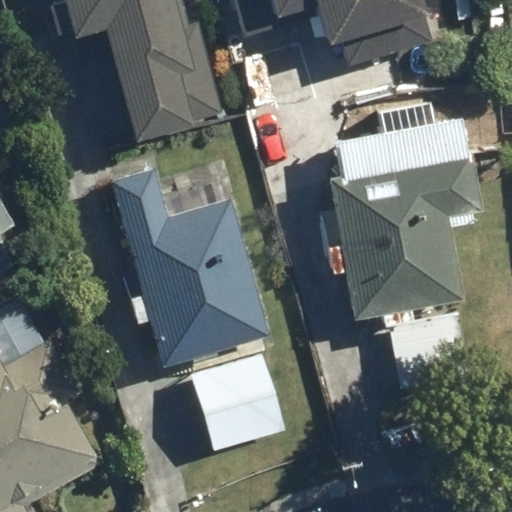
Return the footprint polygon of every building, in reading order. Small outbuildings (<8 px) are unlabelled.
[(169,21),(163,0),(55,0),(64,32),(91,25),(121,135),(208,112),(182,17),(169,21)] [(212,0),(219,24),(307,0),(310,0),(329,66),(439,35),(429,0),(212,0)] [(328,171),(318,172),(342,313),(466,292),(452,211),(484,206),(468,114),(323,138),(328,171)] [(141,165),(97,177),(148,357),(256,327),(218,194),(155,212),(141,165)] [(466,306),(374,326),(386,384),(479,364),(466,306)] [(0,511),(18,511),(12,501),(88,458),(54,397),(66,390),(35,336),(0,356),(0,511)] [(250,350),(177,371),(199,447),(271,426),(250,350)]
